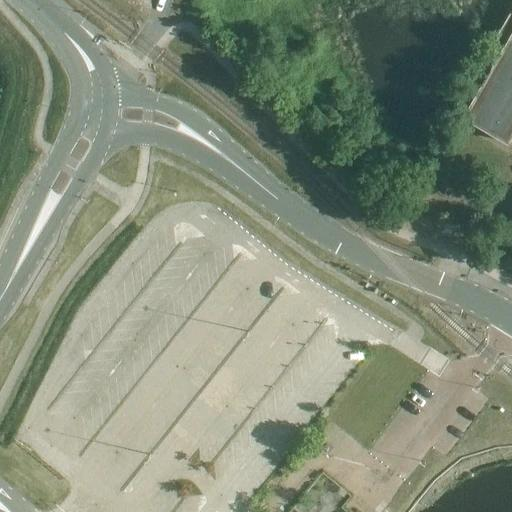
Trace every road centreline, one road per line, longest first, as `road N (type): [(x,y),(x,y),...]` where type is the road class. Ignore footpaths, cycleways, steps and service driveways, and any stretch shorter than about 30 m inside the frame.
road 1 (tertiary): [(511,320),(340,243),(165,121),(94,115)]
road 2 (tertiary): [(0,300),(94,115)]
